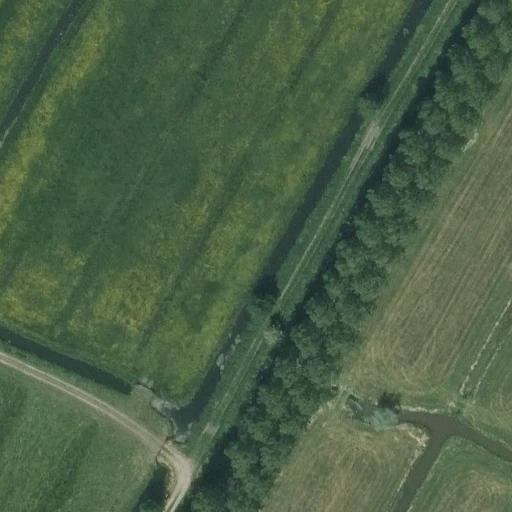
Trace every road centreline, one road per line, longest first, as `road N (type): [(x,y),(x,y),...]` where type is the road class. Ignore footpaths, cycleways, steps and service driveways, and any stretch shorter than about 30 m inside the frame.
road 1 (unclassified): [(217,511),(509,0)]
road 2 (track): [(189,471),(458,0)]
road 3 (track): [(189,471),(88,400),(0,360)]
